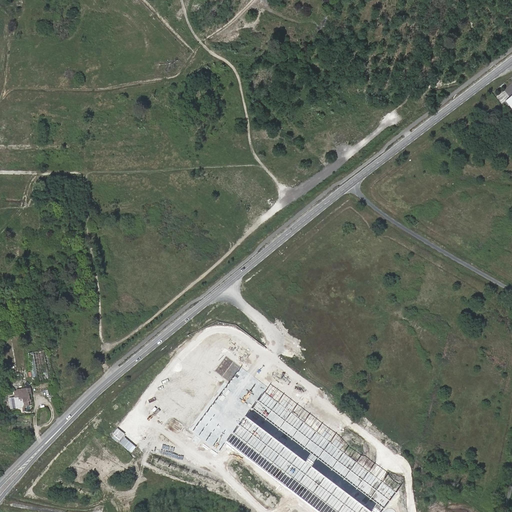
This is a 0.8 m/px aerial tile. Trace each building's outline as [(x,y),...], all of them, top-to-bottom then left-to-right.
[(10,339),(14,353),(19,352),(15,338),(10,339)] [(52,379),(50,358),(47,359),(45,350),(29,353),(33,382),(52,379)] [(19,353),(13,354),(13,361),(10,361),(10,374),(20,374),(19,353)] [(269,387),(240,365),(189,431),(217,453),(227,440),(320,511),(380,511),(395,494),(264,393),(269,387)] [(28,388),(18,389),(19,394),(14,395),(16,407),(24,405),(23,403),(29,402),(27,393),(29,392),(28,388)]
